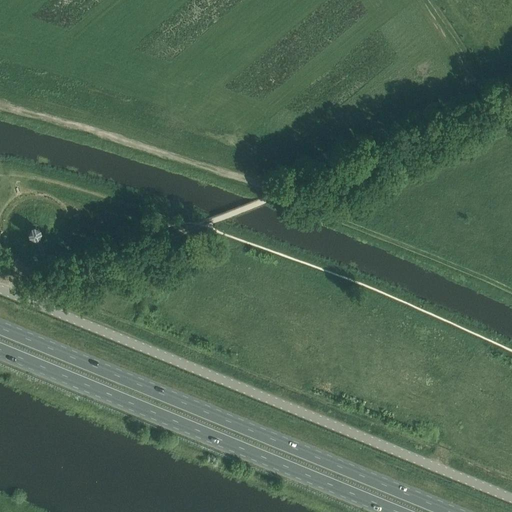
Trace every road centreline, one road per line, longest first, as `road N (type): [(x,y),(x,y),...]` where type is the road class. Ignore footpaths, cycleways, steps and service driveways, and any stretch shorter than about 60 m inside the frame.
road 1 (unclassified): [(0,289),(511,498)]
road 2 (trunk): [(454,511),(0,327)]
road 3 (trunk): [(0,350),(393,511)]
road 4 (track): [(0,115),(263,200)]
road 5 (track): [(273,196),(511,294)]
road 6 (track): [(23,298),(202,225)]
